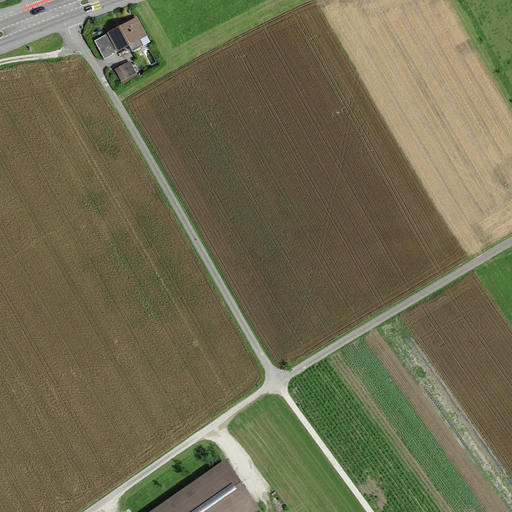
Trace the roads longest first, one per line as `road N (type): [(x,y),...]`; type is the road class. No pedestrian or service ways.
road 1 (track): [(115,101),(275,382)]
road 2 (track): [(511,241),(275,382)]
road 3 (track): [(275,382),(89,511)]
road 4 (track): [(275,382),(369,511)]
